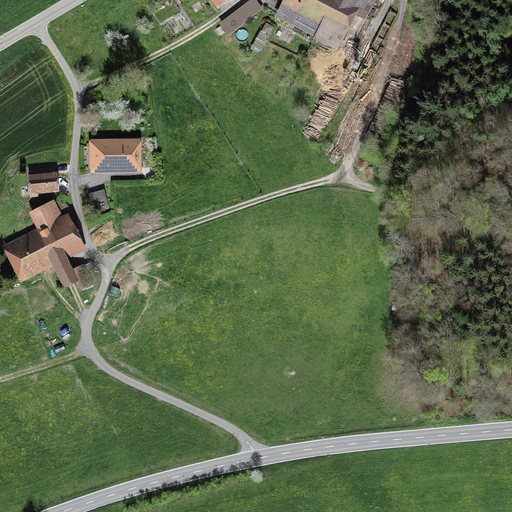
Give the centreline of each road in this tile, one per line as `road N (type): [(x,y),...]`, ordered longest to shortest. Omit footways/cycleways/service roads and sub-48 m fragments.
road 1 (residential): [(255,458),(235,431),(122,377),(87,342),(108,266),(92,251),(72,184),(77,94),(35,23)]
road 2 (track): [(366,129),(339,178),(169,231),(108,266)]
road 3 (primary): [(255,458),(511,429)]
road 4 (primary): [(63,511),(255,458)]
road 5 (unknown): [(244,0),(77,93)]
